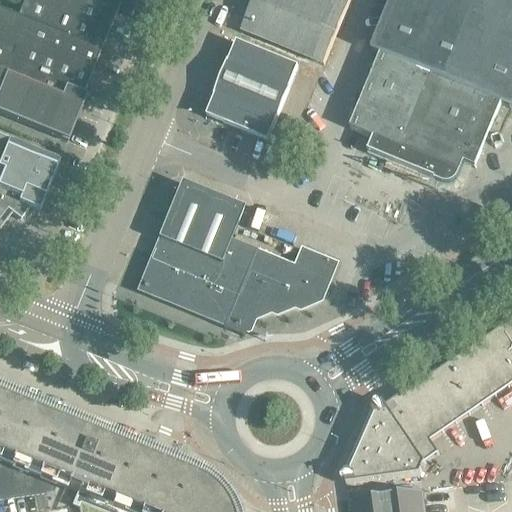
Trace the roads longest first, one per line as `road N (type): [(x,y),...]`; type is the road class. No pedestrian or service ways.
road 1 (secondary): [(511,247),(298,373)]
road 2 (secondary): [(324,403),(345,380),(511,276)]
road 3 (unclassified): [(64,336),(144,137)]
road 4 (secondary): [(236,383),(199,384),(64,336)]
road 5 (residential): [(0,367),(129,421),(154,398)]
road 6 (unclassified): [(292,197),(144,137)]
road 7 (unclassified): [(144,137),(203,0)]
